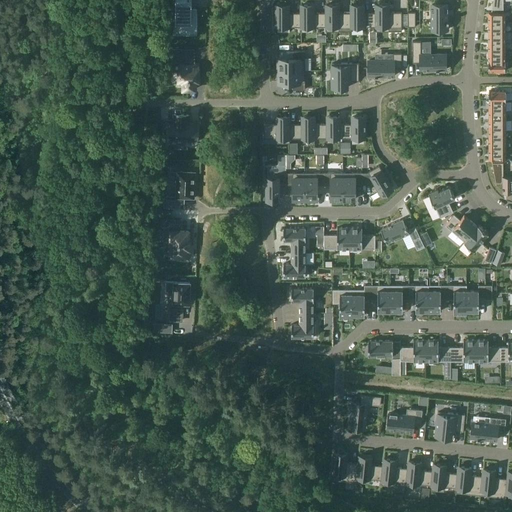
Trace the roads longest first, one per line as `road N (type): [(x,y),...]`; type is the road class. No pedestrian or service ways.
road 1 (residential): [(511,454),(337,435),(339,352)]
road 2 (residential): [(339,352),(367,325),(511,325)]
road 3 (primary): [(91,511),(38,452),(0,388)]
road 4 (residential): [(270,215),(384,210),(407,178)]
road 5 (residential): [(281,345),(270,215)]
